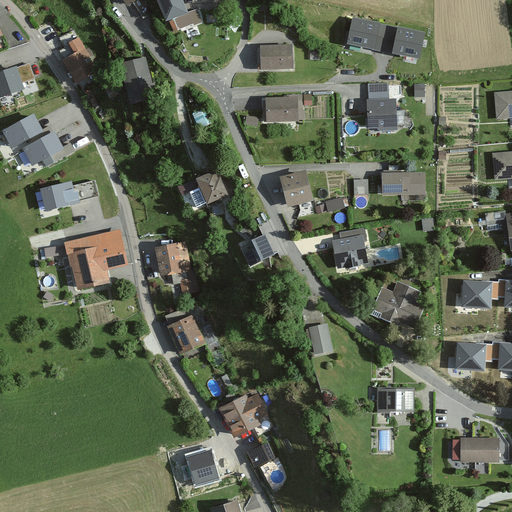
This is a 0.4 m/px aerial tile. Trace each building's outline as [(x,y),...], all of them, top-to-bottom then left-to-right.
[(158,0),(166,18),(174,16),(187,12),(182,0),(158,0)] [(187,12),(174,16),(179,28),(202,20),(197,9),(187,12)] [(419,56),(424,32),(353,17),(348,41),(419,56)] [(77,81),(97,70),(74,29),(60,37),(65,47),(60,50),(77,81)] [(261,46),(262,68),(292,66),(291,45),(261,46)] [(327,46),(309,46),(309,52),(311,52),(311,59),(327,59),(327,46)] [(122,64),(132,101),(156,95),(146,57),(122,64)] [(30,63),(17,67),(22,83),(35,78),(30,63)] [(0,71),(0,96),(24,88),(22,83),(17,67),(17,66),(0,71)] [(119,94),(110,74),(102,77),(110,98),(119,94)] [(388,83),(368,84),(369,95),(389,94),(388,83)] [(424,85),(415,85),(415,96),(424,96),(424,85)] [(511,90),(495,92),(497,118),(511,117),(511,90)] [(300,96),(266,98),(267,120),(301,119),(300,96)] [(95,97),(90,100),(94,107),(99,105),(95,97)] [(396,99),(368,99),(369,126),(396,125),(396,99)] [(200,128),(210,124),(204,108),(193,112),(200,128)] [(33,114),(5,129),(13,145),(42,130),(33,114)] [(258,117),(247,116),(246,124),(257,125),(258,117)] [(54,132),(24,148),(33,163),(51,153),(62,147),(54,132)] [(62,147),(51,153),(55,161),(75,150),(71,142),(62,147)] [(511,151),(494,153),(496,178),(511,176),(511,151)] [(215,171),(198,178),(208,201),(225,193),(215,171)] [(424,172),(383,173),(383,194),(425,193),(424,172)] [(305,173),(283,178),(289,204),(312,198),(305,173)] [(368,179),(354,180),(354,194),(369,194),(368,179)] [(72,181),(43,188),(47,207),(98,195),(94,180),(73,185),(72,181)] [(331,201),(326,202),(328,211),(344,207),(342,198),(331,201)] [(324,204),(316,206),(317,213),(326,211),(324,204)] [(508,226),(511,249),(511,213),(487,217),(488,229),(508,226)] [(432,218),(422,219),(423,230),(434,229),(432,218)] [(249,237),(252,234),(244,226),(240,230),(249,237)] [(341,241),(334,242),(338,266),(366,261),(362,241),(367,241),(365,227),(339,232),(341,241)] [(119,230),(67,243),(78,287),(109,280),(106,266),(126,261),(119,230)] [(265,234),(249,241),(252,248),(245,251),(251,263),(273,253),(265,234)] [(157,248),(162,275),(172,273),(189,270),(184,243),(157,248)] [(57,247),(45,249),(46,257),(58,255),(57,247)] [(174,283),(180,282),(182,294),(199,291),(195,269),(189,270),(172,273),(174,283)] [(491,282),(464,280),(462,307),(490,309),(491,282)] [(394,294),(383,289),(373,310),(384,314),(382,318),(400,326),(402,322),(414,327),(423,307),(414,303),(418,292),(398,284),(394,294)] [(438,291),(436,285),(427,288),(428,294),(438,291)] [(53,295),(47,291),(44,296),(50,300),(53,295)] [(193,316),(170,326),(181,351),(204,342),(193,316)] [(326,325),(310,328),(315,353),(331,350),(326,325)] [(486,344),(457,343),(456,369),(485,371),(486,344)] [(511,344),(500,343),(498,370),(511,370),(511,344)] [(233,385),(227,374),(222,377),(228,388),(233,385)] [(413,390),(380,390),(379,410),(413,410),(413,390)] [(246,396),(221,408),(234,435),(260,423),(258,417),(266,413),(258,395),(248,400),(246,396)] [(462,439),(462,461),(498,461),(498,439),(462,439)] [(268,443),(248,452),(254,466),(274,457),(268,443)] [(217,452),(195,456),(198,472),(221,467),(217,452)] [(186,482),(178,484),(181,497),(190,494),(188,489),(186,482)] [(201,485),(188,489),(190,494),(190,496),(203,492),(201,485)] [(212,509),(212,511),(240,511),(238,501),(212,509)]
